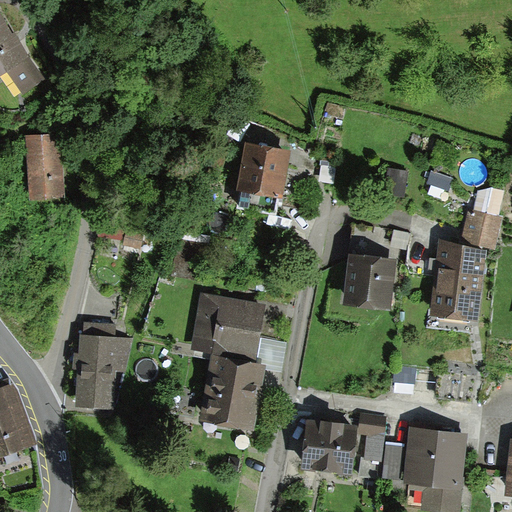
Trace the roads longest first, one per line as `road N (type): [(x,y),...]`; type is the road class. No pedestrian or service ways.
road 1 (residential): [(38,398),(56,367),(88,198),(83,114),(21,0)]
road 2 (residential): [(263,511),(309,257)]
